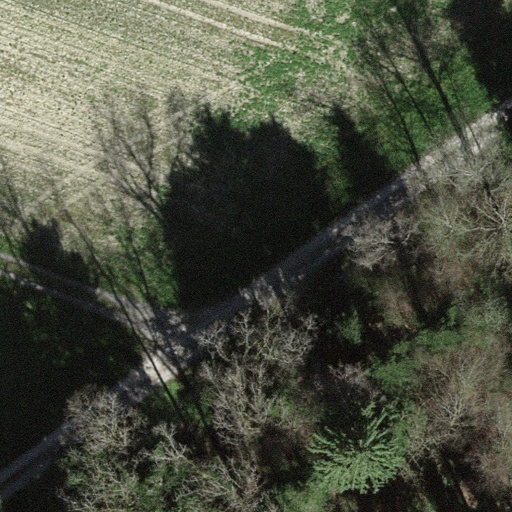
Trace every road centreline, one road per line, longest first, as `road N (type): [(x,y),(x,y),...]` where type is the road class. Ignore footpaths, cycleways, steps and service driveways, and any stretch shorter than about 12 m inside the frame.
road 1 (track): [(0,499),(511,133)]
road 2 (track): [(0,264),(198,357)]
